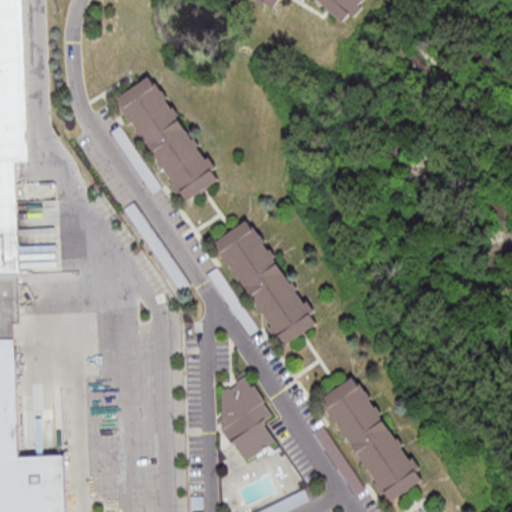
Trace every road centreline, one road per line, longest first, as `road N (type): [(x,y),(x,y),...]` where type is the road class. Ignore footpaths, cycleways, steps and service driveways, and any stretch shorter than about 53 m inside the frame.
road 1 (residential): [(83,0),(76,28),(89,114),(354,511)]
road 2 (residential): [(213,511),(208,335),(218,306)]
